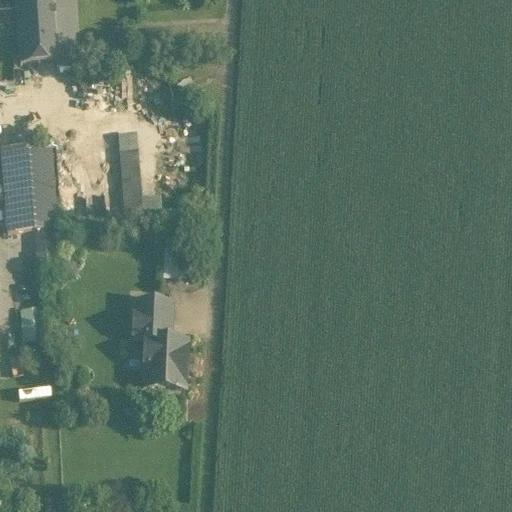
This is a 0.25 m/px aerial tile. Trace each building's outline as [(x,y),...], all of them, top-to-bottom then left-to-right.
[(14,0),(20,69),(57,66),(52,0),(14,0)] [(52,0),(57,66),(20,69),(21,84),(59,81),(58,73),(79,71),(73,0),(52,0)] [(124,230),(117,140),(100,142),(107,232),(124,230)] [(100,142),(81,144),(88,233),(107,232),(100,142)] [(81,144),(55,146),(62,235),(88,233),(81,144)] [(9,156),(1,157),(7,238),(35,235),(56,233),(50,153),(30,154),(29,147),(9,149),(9,156)] [(56,233),(35,235),(38,270),(59,269),(56,233)] [(164,283),(188,283),(188,253),(164,253),(164,283)] [(169,310),(135,309),(134,345),(146,346),(144,392),(183,393),(185,348),(168,347),(169,310)] [(39,312),(20,313),(22,346),(41,345),(39,312)]
